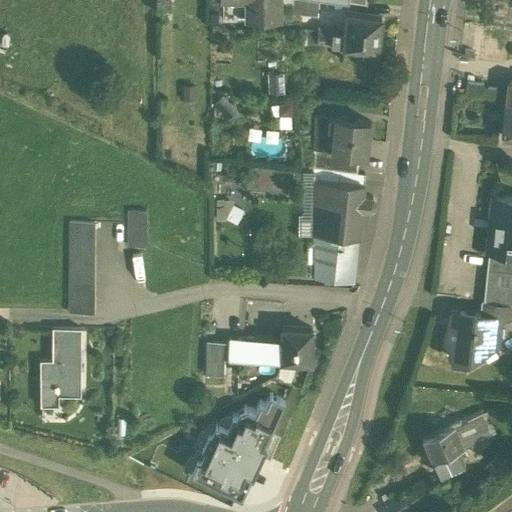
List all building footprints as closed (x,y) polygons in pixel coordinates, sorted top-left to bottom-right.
[(157,0),(157,8),(171,8),(170,0),(157,0)] [(246,0),(246,17),(280,17),(280,4),(280,0),(246,0)] [(317,0),(292,0),(292,4),(292,14),(316,17),(317,0)] [(382,19),(348,15),(345,34),(344,46),(357,48),(365,49),(378,50),(382,19)] [(334,33),(318,31),(316,43),(333,45),(334,33)] [(345,34),(334,33),(333,45),(344,46),(345,34)] [(470,92),(496,95),(497,86),(471,84),(470,92)] [(511,101),(507,101),(502,135),(511,136),(511,101)] [(329,117),(315,115),(315,147),(315,148),(333,150),(335,129),(327,128),(329,117)] [(370,121),(329,117),(327,128),(335,129),(333,150),(359,153),(366,153),(367,150),(368,150),(369,140),(368,140),(370,121)] [(333,150),(315,148),(313,166),(357,171),(359,153),(333,150)] [(364,182),(313,177),(313,230),(315,230),(358,235),(361,207),(371,208),(375,205),(375,199),(372,195),(362,194),(364,182)] [(511,193),(494,192),(488,248),(511,250),(511,193)] [(145,204),(128,204),(128,239),(144,240),(145,204)] [(94,216),(69,215),(68,305),(93,305),(94,216)] [(358,235),(315,230),(316,276),(353,279),(358,235)] [(511,250),(488,248),(486,264),(511,266),(511,250)] [(511,266),(486,264),(483,296),(511,299),(511,266)] [(511,299),(483,296),(481,310),(481,311),(497,314),(507,315),(511,311),(511,299)] [(481,310),(451,307),(450,307),(449,318),(450,320),(448,323),(444,336),(446,338),(450,339),(449,350),(453,354),(465,355),(471,353),(472,338),(493,340),(495,339),(497,314),(481,311),(481,310)] [(80,389),(80,321),(52,322),(52,354),(40,354),(41,400),(59,400),(58,389),(80,389)] [(312,324),(282,322),(282,334),(281,354),(311,356),(312,324)] [(282,334),(228,331),(228,335),(228,352),(281,355),(281,354),(282,334)] [(228,335),(207,334),(206,368),(224,368),(224,352),(228,352),(228,335)] [(241,491),(285,395),(270,388),(265,398),(259,396),(255,405),(246,402),(240,404),(236,411),(233,410),(227,423),(216,418),(211,430),(209,429),(201,444),(204,446),(200,455),(197,454),(190,468),(237,490),(241,491)] [(454,422),(464,443),(491,430),(481,409),(454,422)] [(464,443),(454,422),(424,436),(434,457),(457,446),(464,443)] [(177,451),(162,443),(157,446),(148,465),(231,502),(237,490),(190,468),(197,454),(200,455),(204,446),(201,444),(203,440),(186,432),(177,451)] [(263,455),(269,458),(279,435),(273,432),(263,455)] [(457,446),(434,457),(440,472),(464,461),(457,446)] [(429,472),(410,484),(418,502),(439,489),(429,472)] [(410,484),(390,496),(399,511),(402,511),(418,502),(410,484)] [(462,511),(452,498),(433,511),(462,511)]
